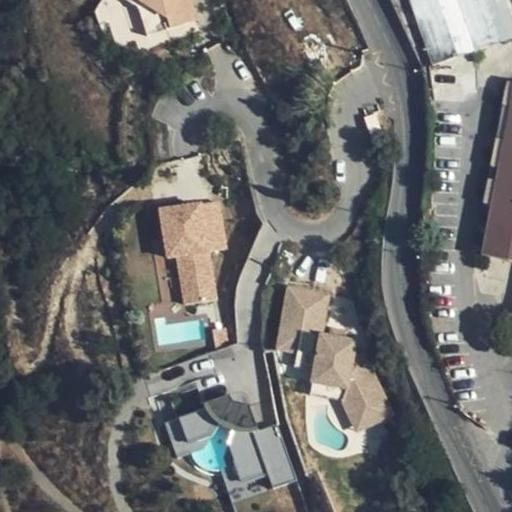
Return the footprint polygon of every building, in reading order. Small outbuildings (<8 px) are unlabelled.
[(137,0),(141,2),(147,0),(153,0),(157,11),(164,32),(194,22),(186,0),(137,0)] [(153,0),(147,0),(141,2),(157,11),(153,0)] [(399,0),(430,86),(511,58),(511,51),(494,0),(399,0)] [(511,110),(511,104),(505,103),(480,226),(489,227),(511,110)] [(511,110),(489,227),(483,253),(511,258),(511,110)] [(377,119),(367,123),(372,140),(382,136),(377,119)] [(214,251),(229,249),(224,199),(166,206),(177,304),(219,299),(214,251)] [(511,258),(483,253),(479,275),(511,281),(511,258)] [(327,302),(288,295),(281,334),(320,341),(327,302)] [(320,341),(281,334),(279,348),(299,351),(298,359),(296,371),(316,374),(313,387),(348,393),(359,419),(385,407),(364,362),(352,360),(354,348),(320,341)] [(298,359),(299,351),(279,348),(278,356),(298,359)] [(335,399),(348,393),(313,387),(310,401),(338,406),(335,399)] [(348,393),(335,399),(338,406),(352,438),(391,420),(385,407),(359,419),(348,393)] [(248,418),(227,409),(201,419),(203,425),(178,433),(189,458),(205,451),(219,422),(232,429),(227,439),(240,477),(266,467),(271,481),(295,472),(276,419),(251,428),(248,418)] [(178,433),(164,440),(175,465),(189,458),(178,433)] [(240,477),(227,439),(218,457),(221,464),(217,466),(229,496),(271,481),(266,467),(240,477)]
